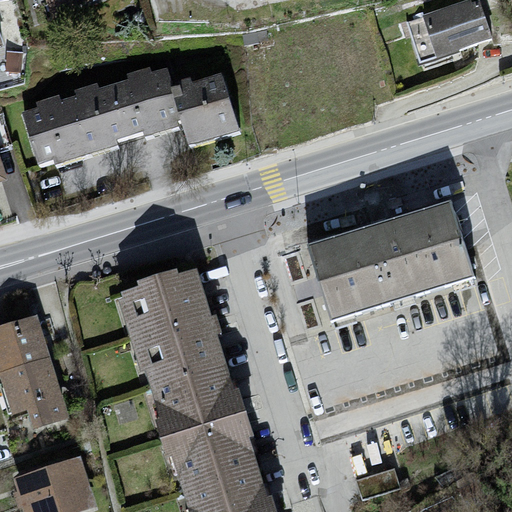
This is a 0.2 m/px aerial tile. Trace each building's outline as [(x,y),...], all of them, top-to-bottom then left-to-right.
[(39,0),(44,14),(91,0),(39,0)] [(477,1),(411,22),(423,60),(489,39),(477,1)] [(166,79),(19,121),(34,175),(169,137),(175,157),(229,142),(212,80),(170,92),(166,79)] [(439,210),(302,254),(324,324),(462,281),(439,210)] [(182,511),(272,511),(198,271),(116,296),(129,340),(145,389),(161,442),(177,495),(182,511)] [(38,316),(0,327),(0,386),(14,434),(69,417),(38,316)] [(81,458),(15,479),(25,511),(83,511),(97,508),(81,458)]
